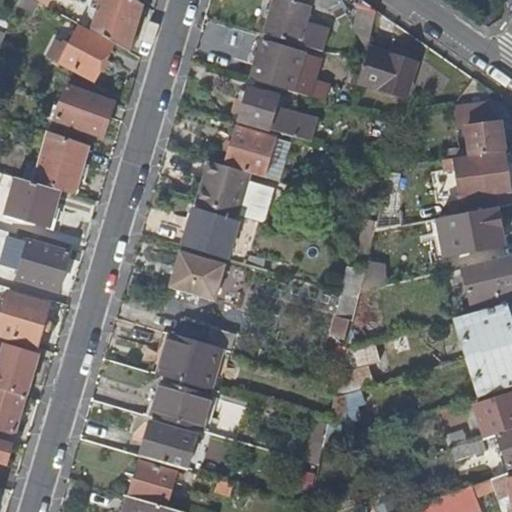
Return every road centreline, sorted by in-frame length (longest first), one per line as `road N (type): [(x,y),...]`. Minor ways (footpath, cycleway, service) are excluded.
road 1 (residential): [(181,0),(35,511)]
road 2 (residential): [(511,71),(405,0)]
